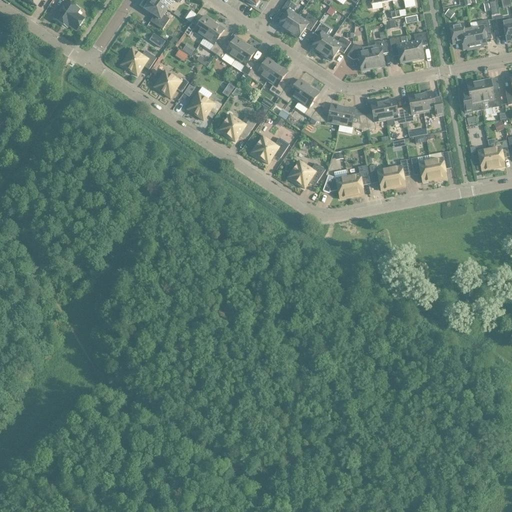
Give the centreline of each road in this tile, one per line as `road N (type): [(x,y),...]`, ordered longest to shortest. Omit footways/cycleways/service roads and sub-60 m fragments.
road 1 (residential): [(511,180),(319,218),(87,64)]
road 2 (residential): [(511,60),(344,93),(251,30)]
